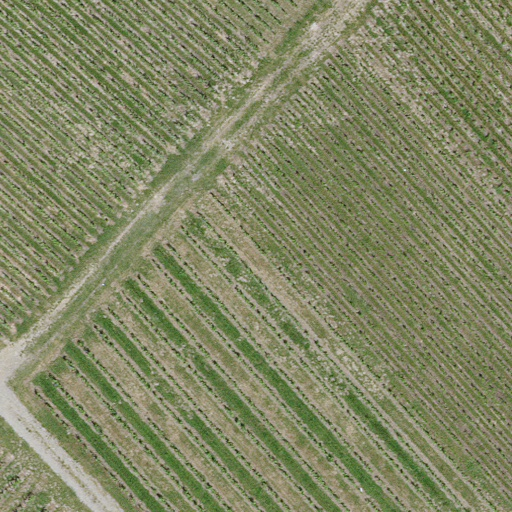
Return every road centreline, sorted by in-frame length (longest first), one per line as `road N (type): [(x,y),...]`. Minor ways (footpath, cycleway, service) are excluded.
road 1 (track): [(348,0),(0,386)]
road 2 (track): [(0,392),(110,511)]
